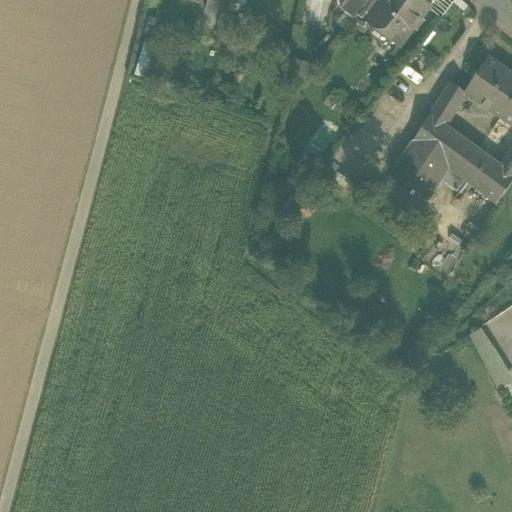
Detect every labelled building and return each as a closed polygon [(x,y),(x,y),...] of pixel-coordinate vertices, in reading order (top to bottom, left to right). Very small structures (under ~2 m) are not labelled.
[(234,0),(208,0),(206,12),(220,16),(230,18),(234,3),(234,0)] [(345,12),(354,18),(367,0),(346,0),(340,8),(345,12)] [(364,33),(371,23),(367,20),(381,3),(377,0),(367,0),(354,18),(351,22),(364,33)] [(383,0),(381,3),(367,20),(371,23),(400,46),(413,27),(417,27),(421,22),(420,19),(430,6),(421,0),(383,0)] [(434,0),(430,6),(442,16),(453,0),(434,0)] [(351,22),(354,18),(345,12),(336,23),(345,29),(351,22)] [(226,31),(230,18),(220,16),(217,28),(219,29),(226,31)] [(223,42),(226,31),(219,29),(216,40),(223,42)] [(144,41),(135,76),(146,79),(155,44),(144,41)] [(511,126),(511,73),(488,57),(464,92),(464,93),(468,96),(511,126)] [(294,59),(289,76),(306,81),(311,64),(294,59)] [(451,83),(442,96),(459,109),(468,96),(464,93),(464,92),(451,83)] [(442,96),(430,114),(446,126),(459,109),(442,96)] [(430,114),(413,142),(465,180),(497,204),(511,182),(511,174),(500,166),(446,126),(430,114)] [(457,192),(465,180),(413,142),(412,141),(391,174),(428,200),(441,180),(457,192)] [(296,165),(302,171),(307,177),(310,174),(322,163),(311,151),(296,165)] [(511,157),(508,155),(500,166),(511,174),(511,157)] [(313,176),(310,174),(307,177),(302,171),(293,184),(303,191),(313,176)] [(278,214),(284,219),(300,199),(294,194),(278,214)] [(472,335),(501,391),(511,383),(511,377),(481,329),(472,335)]
